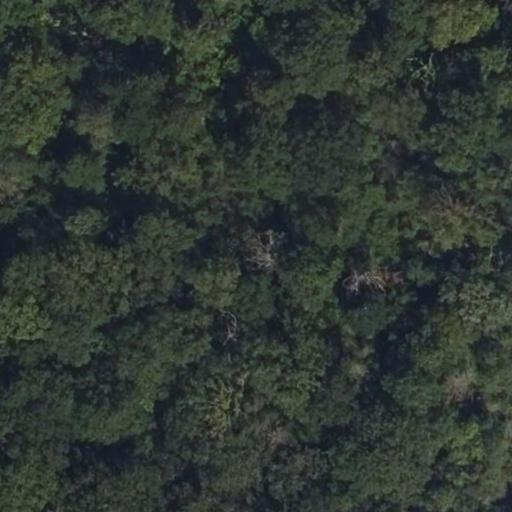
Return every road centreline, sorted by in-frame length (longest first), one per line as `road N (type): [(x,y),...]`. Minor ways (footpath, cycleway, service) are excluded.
road 1 (track): [(0,474),(31,464),(34,453),(182,403),(370,508)]
road 2 (track): [(368,511),(494,296),(511,162)]
